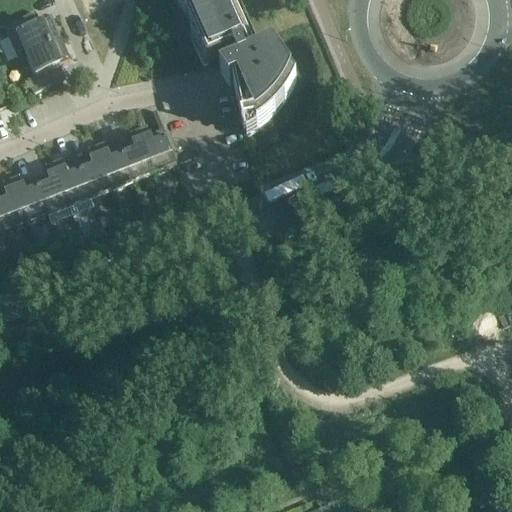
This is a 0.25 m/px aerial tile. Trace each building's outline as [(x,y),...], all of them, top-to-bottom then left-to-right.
[(264,55),(239,0),(172,0),(204,71),(208,69),(215,66),(230,88),(234,86),(244,135),(258,132),(263,128),(267,125),(270,122),(275,117),(280,112),(283,108),(286,104),(290,98),(292,94),(294,90),(297,83),(274,51),(264,55)] [(62,44),(52,23),(41,28),(36,16),(4,30),(19,63),(62,44)] [(61,71),(72,66),(62,44),(19,63),(34,97),(66,83),(61,71)] [(177,169),(164,136),(152,141),(147,129),(138,133),(155,178),(177,169)] [(155,178),(138,133),(128,137),(133,148),(121,153),(134,186),(155,178)] [(134,186),(121,153),(109,157),(105,146),(95,150),(113,194),(134,186)] [(113,194),(95,150),(85,153),(90,165),(78,169),(91,203),(113,194)] [(91,203),(78,169),(66,174),(62,162),(53,166),(70,211),(91,203)] [(70,211),(53,166),(43,170),(48,181),(36,186),(49,219),(70,211)] [(49,219),(36,186),(24,190),(20,179),(10,183),(28,227),(49,219)] [(28,227),(10,183),(1,186),(5,198),(0,199),(0,219),(6,236),(28,227)] [(175,206),(171,197),(164,200),(167,209),(175,206)] [(167,209),(164,200),(156,202),(160,211),(167,209)] [(378,511),(372,496),(354,503),(357,511),(378,511)]
